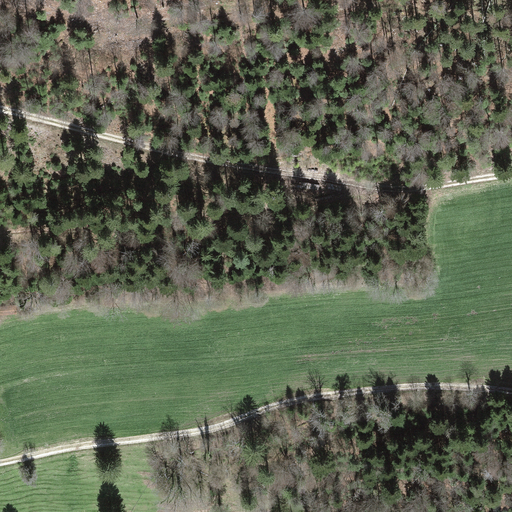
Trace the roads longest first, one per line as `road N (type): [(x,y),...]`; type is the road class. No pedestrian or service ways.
road 1 (track): [(0,109),(187,156),(358,185),(511,177)]
road 2 (track): [(0,463),(186,434),(317,397),(511,392)]
road 3 (track): [(0,230),(147,222),(392,187)]
